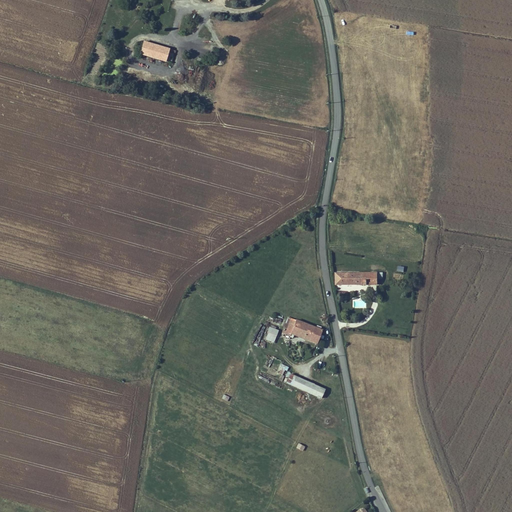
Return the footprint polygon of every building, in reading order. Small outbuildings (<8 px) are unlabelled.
[(166,62),(170,49),(144,41),(140,54),(166,62)] [(175,51),(170,49),(166,62),(171,64),(175,51)] [(376,273),(335,273),(335,285),(377,285),(376,273)] [(304,338),(308,325),(292,318),(287,329),(286,332),(283,331),(282,333),(290,336),(290,337),(293,338),(294,334),(304,338)] [(322,330),(308,325),(304,338),(317,343),(322,330)] [(278,331),(269,327),(267,333),(268,333),(266,340),(274,343),(278,331)] [(284,374),(288,367),(281,364),(278,371),(284,374)] [(291,374),(287,383),(309,393),(313,384),(291,374)] [(321,398),(325,389),(313,384),(309,393),(321,398)]
